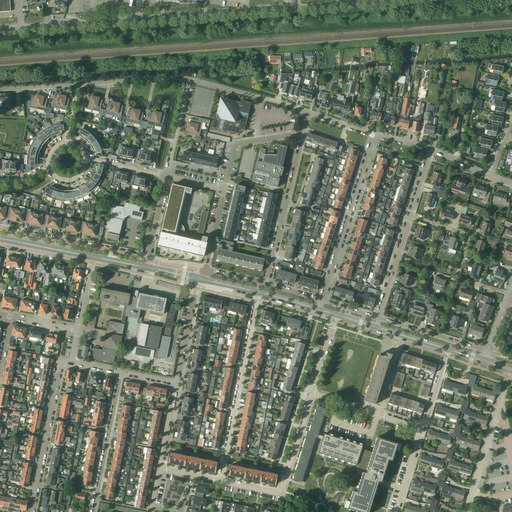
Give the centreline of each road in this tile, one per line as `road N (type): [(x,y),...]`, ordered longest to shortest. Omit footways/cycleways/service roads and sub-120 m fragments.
road 1 (residential): [(219,480),(257,292)]
road 2 (residential): [(321,301),(372,134)]
road 3 (residential): [(311,392),(279,492),(219,480)]
road 4 (residential): [(32,511),(62,360),(71,362)]
road 5 (residential): [(510,294),(457,277),(469,236),(409,216)]
road 6 (residential): [(302,134),(264,285)]
road 7 (residential): [(147,259),(0,229)]
road 8 (residential): [(93,511),(120,372)]
road 9 (unclassified): [(68,24),(202,15)]
road 10 (residential): [(472,492),(510,372)]
road 11 (residential): [(188,78),(308,112)]
